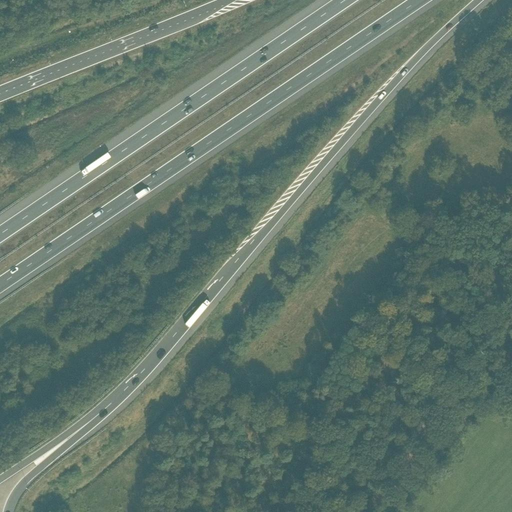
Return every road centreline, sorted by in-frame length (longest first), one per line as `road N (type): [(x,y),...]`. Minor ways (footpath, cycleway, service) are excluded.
road 1 (motorway): [(51,449),(128,385),(369,108),(480,0)]
road 2 (motorway): [(0,288),(421,0)]
road 3 (motorway): [(346,0),(0,236)]
road 4 (motorway): [(225,0),(0,90)]
